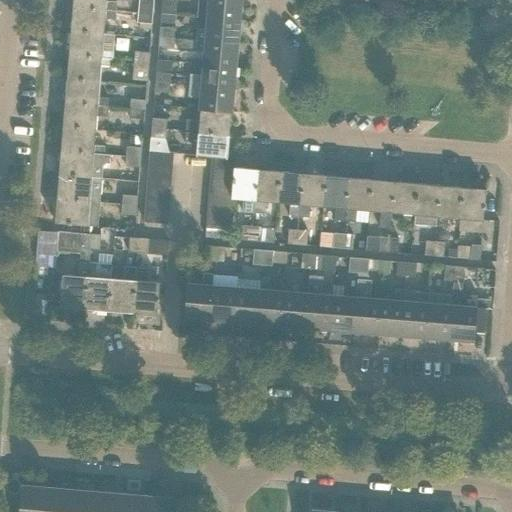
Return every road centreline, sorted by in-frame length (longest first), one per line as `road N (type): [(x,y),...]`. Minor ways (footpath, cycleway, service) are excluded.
road 1 (residential): [(505,381),(476,390),(0,351)]
road 2 (residential): [(511,154),(287,134),(269,116),(277,0)]
road 3 (unclassified): [(511,493),(240,469)]
road 4 (unclassified): [(240,469),(0,447)]
